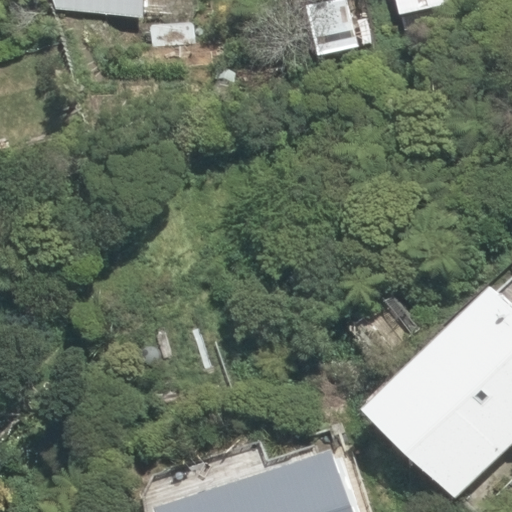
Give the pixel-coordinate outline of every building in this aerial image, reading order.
[(24,0),(24,2),(152,12),(152,0),(24,0)] [(455,1),(454,0),(376,0),(382,21),(455,1)] [(202,26),(150,22),(146,71),(198,75),(202,26)] [(511,301),(477,267),(354,392),(451,488),(506,433),(511,437),(511,301)] [(356,511),(327,433),(145,501),(148,511),(356,511)] [(86,511),(83,500),(41,511),(86,511)] [(511,511),(511,503),(497,511),(511,511)]
